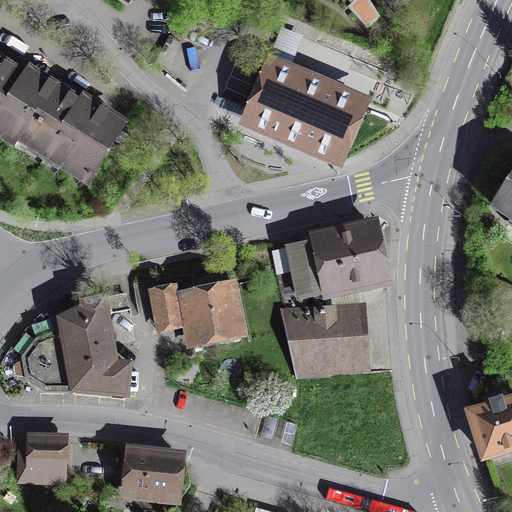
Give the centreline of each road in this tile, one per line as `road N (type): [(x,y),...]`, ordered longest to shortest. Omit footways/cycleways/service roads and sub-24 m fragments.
road 1 (residential): [(0,419),(163,434),(400,506),(460,501)]
road 2 (residential): [(44,276),(101,253),(434,173)]
road 3 (tertiary): [(434,173),(420,342),(428,403),(460,501)]
road 4 (tertiary): [(497,0),(434,173)]
